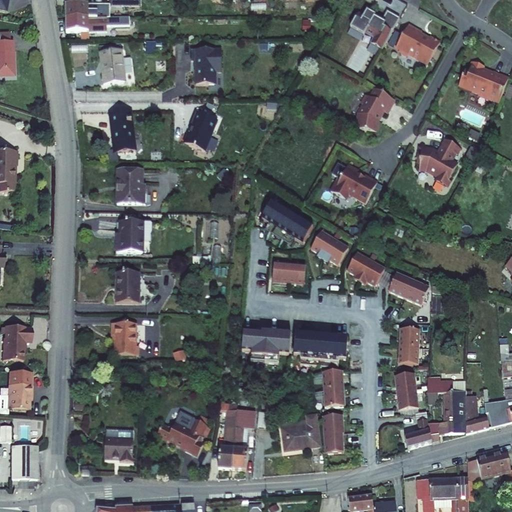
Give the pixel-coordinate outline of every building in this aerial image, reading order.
[(8,0),(0,0),(0,12),(6,13),(8,0)] [(104,3),(65,3),(65,16),(109,16),(109,10),(104,10),(104,3)] [(388,52),(406,20),(399,17),(394,27),(392,26),(391,27),(385,24),(387,21),(379,16),(375,21),(365,15),(357,30),(370,37),(371,36),(379,40),(376,45),(388,52)] [(126,16),(109,16),(65,16),(65,31),(88,32),(89,22),(126,23),(126,16)] [(434,66),(446,44),(437,39),(433,40),(426,36),(427,34),(414,27),(402,50),(406,52),(407,56),(411,58),(415,57),(424,62),(425,61),(434,66)] [(15,42),(0,42),(0,78),(16,78),(15,42)] [(118,45),(99,48),(104,80),(123,77),(118,45)] [(222,49),(201,48),(201,85),(223,85),(222,49)] [(506,102),(511,85),(511,77),(500,73),(498,76),(491,73),(489,70),(490,69),(489,68),(488,67),(479,63),(475,72),(473,72),(470,73),(465,85),(475,88),(476,92),(484,95),(485,96),(486,97),(485,97),(493,100),(496,99),(497,97),(501,98),(500,100),(506,102)] [(394,116),(401,103),(381,92),(376,100),(372,98),(369,104),(369,107),(365,116),(365,121),(363,132),(379,135),(381,124),(385,121),(389,114),(394,116)] [(184,100),(151,99),(151,114),(184,115),(184,100)] [(130,109),(109,112),(115,148),(136,145),(130,109)] [(221,120),(200,113),(185,144),(207,152),(221,120)] [(465,149),(451,142),(445,154),(438,153),(438,152),(438,151),(437,151),(425,150),(424,166),(425,166),(425,172),(437,173),(437,175),(445,179),(443,183),(450,188),(453,187),(464,166),(458,163),(462,155),(465,149)] [(19,176),(17,173),(17,164),(21,164),(21,149),(0,149),(0,191),(12,192),(12,190),(19,190),(19,176)] [(361,172),(351,166),(342,183),(340,181),(334,193),(346,200),(349,199),(351,195),(368,205),(380,184),(366,177),(365,179),(360,176),(361,174),(362,173),(361,172)] [(123,169),(122,203),(148,203),(148,193),(151,193),(151,185),(148,184),(148,169),(123,169)] [(312,228),(271,201),(260,218),(267,223),(263,229),(288,246),(292,239),(301,245),(312,228)] [(118,241),(118,253),(143,254),(143,244),(150,244),(150,235),(151,233),(151,225),(123,224),(123,241),(118,241)] [(346,250),(319,233),(308,250),(316,255),(314,259),(325,266),(327,262),(335,267),(346,250)] [(383,269),(354,254),(345,273),(353,277),(352,280),(363,286),(364,283),(373,288),(383,269)] [(427,289),(395,274),(386,292),(419,307),(427,289)] [(117,288),(116,305),(138,306),(140,276),(122,275),(121,288),(117,288)] [(112,326),(112,341),(115,341),(114,356),(138,357),(139,347),(133,346),(134,327),(112,326)] [(7,339),(6,361),(27,361),(27,343),(35,343),(35,329),(27,329),(27,327),(8,327),(8,339),(7,339)] [(398,366),(418,366),(419,332),(399,331),(398,366)] [(290,334),(261,332),(261,334),(242,333),(240,352),(250,353),(250,363),(277,365),(278,355),(288,356),(290,334)] [(347,339),(294,335),(292,355),(300,356),(299,366),(337,369),(337,359),(345,359),(347,339)] [(511,380),(511,366),(502,367),(503,374),(489,376),(490,391),(504,389),(503,382),(511,380)] [(324,408),(344,407),(341,372),(321,373),(324,408)] [(415,376),(395,378),(399,413),(419,410),(415,376)] [(428,379),(429,407),(437,407),(437,403),(440,403),(440,396),(439,382),(441,382),(441,379),(428,379)] [(466,385),(443,386),(444,396),(444,426),(430,427),(430,446),(438,444),(438,439),(466,437),(466,394),(466,385)] [(32,395),(32,386),(9,386),(8,410),(30,410),(30,395),(32,395)] [(471,394),(466,394),(466,437),(466,438),(490,433),(487,421),(475,423),(475,401),(471,401),(471,394)] [(236,406),(218,405),(217,413),(225,414),(235,415),(235,410),(236,406)] [(235,415),(234,429),(242,430),(249,430),(251,411),(235,410),(235,415)] [(257,412),(256,427),(263,427),(264,413),(257,412)] [(235,415),(225,414),(222,449),(218,448),(217,469),(231,470),(234,429),(235,415)] [(417,438),(403,440),(406,452),(430,446),(427,434),(426,415),(415,416),(417,438)] [(343,434),(341,416),(321,418),(324,454),(342,453),(341,434),(343,434)] [(183,447),(195,454),(202,441),(199,439),(201,434),(205,436),(211,426),(194,417),(188,427),(175,420),(174,421),(167,423),(162,420),(156,432),(166,437),(167,436),(179,443),(180,441),(185,444),(183,447)] [(307,426),(281,429),(284,451),(319,447),(315,417),(306,418),(307,426)] [(11,426),(1,426),(1,442),(11,442),(11,426)] [(234,429),(231,470),(243,471),(245,447),(241,447),(242,430),(234,429)] [(131,431),(102,430),(101,456),(120,457),(119,461),(130,462),(131,431)] [(37,447),(14,447),(14,481),(37,481),(37,447)] [(480,464),(483,483),(510,478),(511,483),(511,460),(511,457),(480,464)] [(483,483),(480,464),(471,466),(471,483),(471,485),(483,483)] [(80,470),(80,479),(89,479),(89,470),(80,470)] [(424,504),(424,511),(436,511),(437,504),(456,503),(456,510),(462,510),(461,483),(417,485),(418,504),(424,504)] [(471,483),(461,483),(462,510),(456,510),(456,511),(471,511),(471,485),(471,483)] [(350,500),(350,511),(373,511),(374,507),(373,499),(350,500)]
